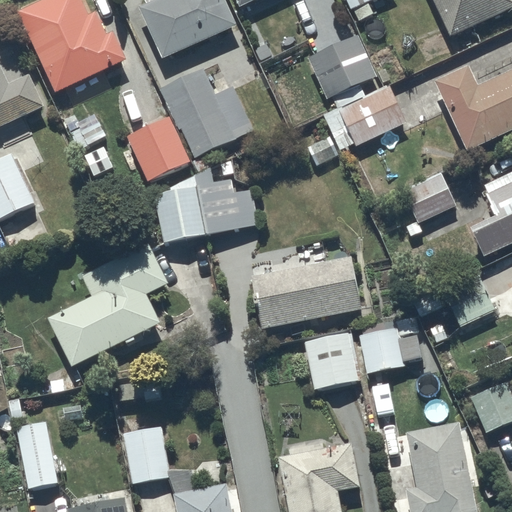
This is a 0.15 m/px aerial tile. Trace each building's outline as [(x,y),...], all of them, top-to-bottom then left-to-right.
[(80,0),(57,0),(20,18),(57,100),(129,66),(115,37),(110,40),(99,18),(91,22),(80,0)] [(139,14),(165,65),(239,32),(225,0),(147,0),(144,2),(148,9),(139,14)] [(235,0),(242,14),(271,0),(235,0)] [(348,0),(355,14),(370,6),(383,0),(348,0)] [(511,0),(432,0),(453,43),(511,14),(511,0)] [(360,40),(310,63),(329,105),(379,82),(360,40)] [(0,133),(46,112),(31,81),(12,90),(0,64),(0,133)] [(437,88),(469,157),(511,136),(511,76),(481,91),(471,71),(437,88)] [(207,77),(206,73),(161,95),(181,136),(184,135),(198,163),(239,144),(237,141),(248,136),(218,72),(207,77)] [(356,148),(357,151),(409,127),(392,92),(326,122),(341,155),(356,148)] [(129,141),(150,187),(193,168),(172,122),(129,141)] [(309,152),(318,170),(340,159),(331,141),(309,152)] [(0,164),(0,225),(35,210),(13,159),(0,164)] [(404,195),(418,225),(407,231),(412,241),(424,236),(420,229),(459,210),(443,176),(404,195)] [(474,235),(486,263),(511,250),(511,178),(488,190),(492,199),(488,201),(494,213),(492,214),(497,224),(474,235)] [(208,240),(199,193),(197,184),(171,189),(173,196),(157,199),(166,248),(208,240)] [(199,193),(208,240),(261,230),(254,193),(235,197),(233,186),(199,193)] [(167,283),(162,272),(151,250),(84,282),(94,302),(49,324),(74,374),(128,348),(129,350),(137,346),(135,343),(162,330),(148,301),(171,290),(167,283)] [(254,281),(264,337),(364,318),(353,263),(254,281)] [(445,294),(462,332),(498,316),(482,278),(445,294)] [(361,340),(367,379),(406,372),(400,333),(361,340)] [(307,347),(316,396),(361,387),(352,339),(307,347)] [(415,375),(418,397),(444,393),(441,371),(415,375)] [(472,400),(488,438),(511,427),(511,398),(506,386),(472,400)] [(18,431),(30,493),(60,488),(48,426),(18,431)] [(409,496),(411,511),(476,511),(462,429),(409,439),(419,494),(409,496)] [(125,439),(134,489),(172,481),(163,431),(125,439)] [(280,463),(289,511),(343,511),(341,498),(361,494),(353,449),(280,463)] [(233,511),(230,490),(175,500),(177,511),(233,511)] [(128,511),(127,503),(84,511),(128,511)]
